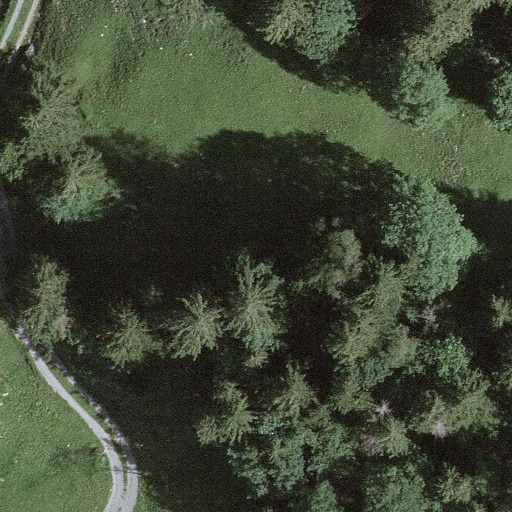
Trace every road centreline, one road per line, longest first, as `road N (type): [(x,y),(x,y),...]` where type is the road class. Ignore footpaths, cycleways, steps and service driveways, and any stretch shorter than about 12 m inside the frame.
road 1 (track): [(20,297),(63,362),(137,442),(144,488),(133,511)]
road 2 (track): [(20,297),(0,164)]
road 3 (track): [(0,114),(43,0)]
